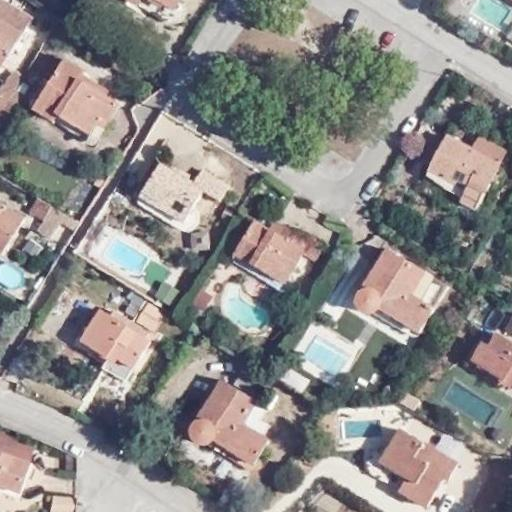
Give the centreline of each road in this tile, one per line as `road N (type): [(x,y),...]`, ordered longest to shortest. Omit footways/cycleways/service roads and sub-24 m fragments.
road 1 (residential): [(235,0),(175,91),(352,200),(454,41)]
road 2 (residential): [(195,511),(72,436),(0,405)]
